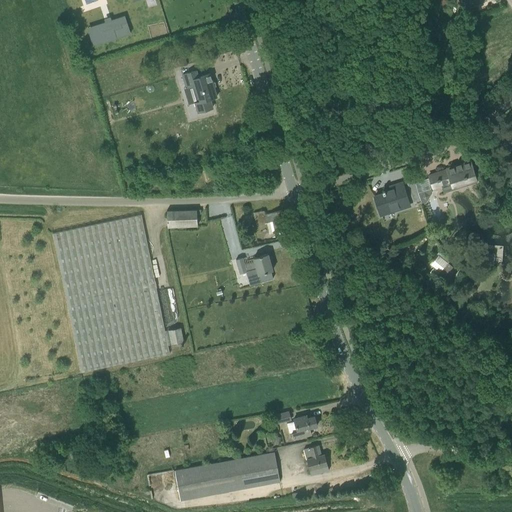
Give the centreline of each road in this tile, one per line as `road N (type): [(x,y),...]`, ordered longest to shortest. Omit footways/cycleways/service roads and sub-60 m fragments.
road 1 (unclassified): [(292,193),(185,201),(0,198)]
road 2 (unclassified): [(395,457),(345,359),(292,193)]
road 3 (residential): [(511,98),(468,133),(303,191)]
road 4 (track): [(292,193),(472,315)]
road 5 (unclassified): [(292,193),(237,0)]
